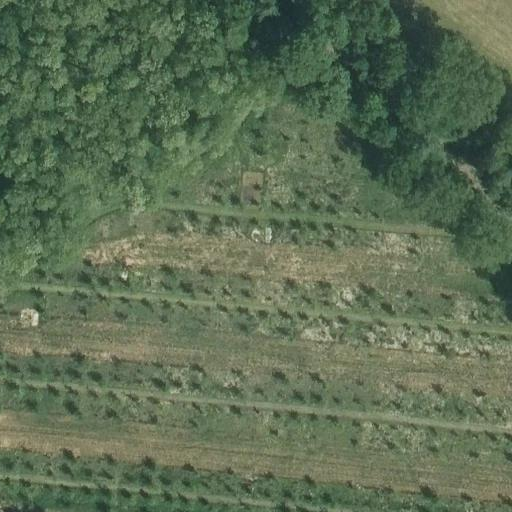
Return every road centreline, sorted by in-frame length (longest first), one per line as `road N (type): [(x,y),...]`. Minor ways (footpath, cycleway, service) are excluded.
road 1 (track): [(511,249),(297,37)]
road 2 (track): [(511,92),(400,0)]
